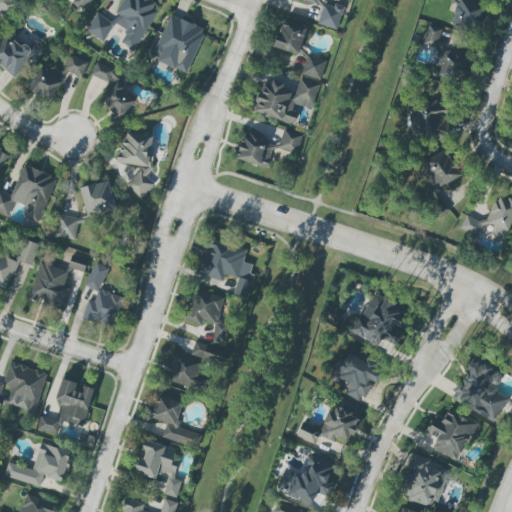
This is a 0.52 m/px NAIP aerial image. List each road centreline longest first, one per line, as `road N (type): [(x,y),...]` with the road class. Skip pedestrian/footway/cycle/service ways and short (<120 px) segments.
road 1 (residential): [(86,511),(251,0)]
road 2 (residential): [(192,188),(414,262),(473,290)]
road 3 (residential): [(433,352),(352,511)]
road 4 (residential): [(132,369),(0,322)]
road 5 (residential): [(511,25),(480,123),(482,148)]
